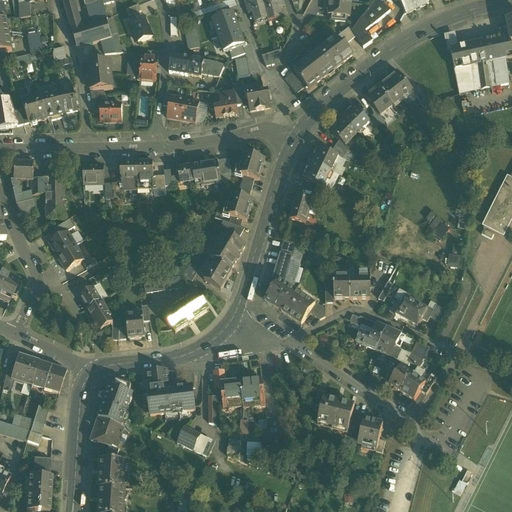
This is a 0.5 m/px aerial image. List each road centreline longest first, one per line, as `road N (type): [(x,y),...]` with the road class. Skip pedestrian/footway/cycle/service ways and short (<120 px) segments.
road 1 (residential): [(294,342),(411,425),(453,364),(449,350),(352,311)]
road 2 (tertiary): [(310,116),(414,34),(511,0)]
road 3 (tertiary): [(228,323),(293,140)]
road 4 (residential): [(0,176),(32,277),(13,332)]
road 5 (tertiary): [(87,377),(116,363),(178,357),(228,323)]
road 6 (residential): [(87,148),(79,68),(58,0)]
road 7 (residential): [(159,147),(168,46),(158,0)]
road 8 (residential): [(310,116),(295,114),(274,89),(239,0)]
road 9 (residential): [(159,147),(267,130),(293,140)]
road 10 (tertiary): [(72,511),(78,399),(87,377)]
